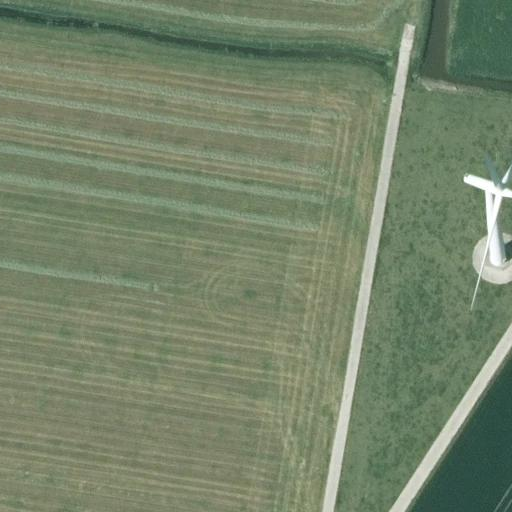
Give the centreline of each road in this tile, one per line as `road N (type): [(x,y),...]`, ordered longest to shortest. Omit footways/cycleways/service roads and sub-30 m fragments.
road 1 (track): [(328,511),(408,32)]
road 2 (track): [(400,511),(511,339)]
